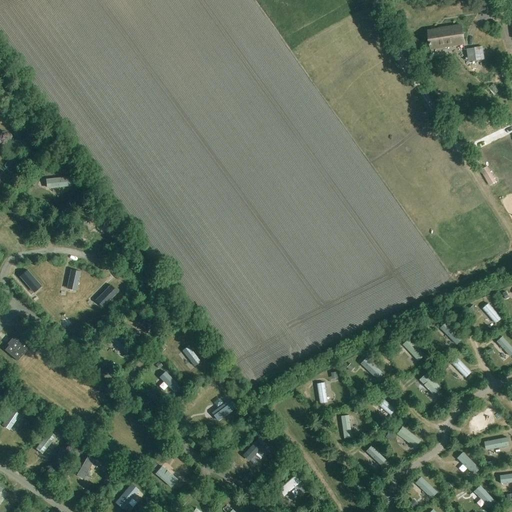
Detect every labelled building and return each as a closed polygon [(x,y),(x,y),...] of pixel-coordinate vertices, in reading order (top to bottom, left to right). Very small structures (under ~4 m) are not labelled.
[(443,29),(428,32),(431,49),(464,44),(461,26),(443,29)] [(466,58),(466,61),(468,60),(469,62),(485,60),(483,47),(467,50),(468,58),(466,58)] [(486,81),(493,80),(490,64),(483,65),(486,81)] [(480,170),(490,186),(496,182),(487,166),(480,170)] [(72,176),(46,178),(47,188),(73,185),(72,176)] [(18,215),(4,224),(11,234),(25,225),(18,215)] [(105,215),(85,222),(90,236),(110,230),(105,215)] [(34,292),(41,285),(28,269),(20,276),(34,292)] [(81,271),(71,269),(67,288),(76,290),(81,271)] [(118,292),(111,284),(95,300),(103,307),(118,292)] [(502,318),(488,303),(482,308),(496,323),(502,318)] [(473,313),(477,309),(473,305),(469,308),(473,313)] [(151,324),(137,311),(132,316),(146,329),(151,324)] [(465,338),(447,322),(441,328),(459,345),(465,338)] [(4,349),(17,361),(31,345),(18,334),(14,338),(12,337),(7,343),(9,344),(4,349)] [(117,334),(111,340),(126,355),(132,348),(117,334)] [(511,353),(511,347),(501,336),(496,342),(510,356),(511,353)] [(425,354),(409,338),(402,344),(418,361),(425,354)] [(189,345),(183,350),(195,367),(202,362),(189,345)] [(384,372),(366,357),(360,364),(378,379),(384,372)] [(472,372),(457,357),(451,363),(466,378),(472,372)] [(355,367),(350,363),(346,367),(351,371),(355,367)] [(181,387),(165,371),(159,377),(175,393),(181,387)] [(441,387),(427,372),(419,380),(433,395),(441,387)] [(219,383),(224,389),(229,385),(224,379),(219,383)] [(325,383),(317,384),(319,403),(327,403),(325,383)] [(395,409),(380,397),(375,403),(391,415),(395,409)] [(237,407),(231,398),(213,412),(219,421),(237,407)] [(440,408),(436,404),(432,408),(437,412),(440,408)] [(20,414),(12,409),(1,425),(10,430),(20,414)] [(34,415),(29,418),(32,423),(37,420),(34,415)] [(349,415),(341,415),(344,439),(352,438),(349,415)] [(384,424),(379,420),(375,425),(380,429),(384,424)] [(421,440),(402,427),(397,434),(416,447),(421,440)] [(56,436),(49,430),(35,448),(42,454),(56,436)] [(394,436),(388,432),(384,437),(390,441),(394,436)] [(266,444),(259,437),(243,454),(250,461),(266,444)] [(507,437),(484,442),(485,450),(509,445),(507,437)] [(386,460),(370,446),(365,451),(381,465),(386,460)] [(479,469),(463,452),(457,457),(473,475),(479,469)] [(94,459),(87,455),(76,476),(83,479),(94,459)] [(178,479),(162,465),(155,474),(171,487),(178,479)] [(511,473),(500,475),(501,484),(511,482),(511,473)] [(296,474),(279,489),(285,496),(302,481),(296,474)] [(421,476),(415,482),(431,498),(437,492),(421,476)] [(139,490),(131,483),(115,502),(123,509),(139,490)] [(495,501),(480,485),(474,491),(489,507),(495,501)] [(418,503),(413,499),(409,504),(413,508),(418,503)]
